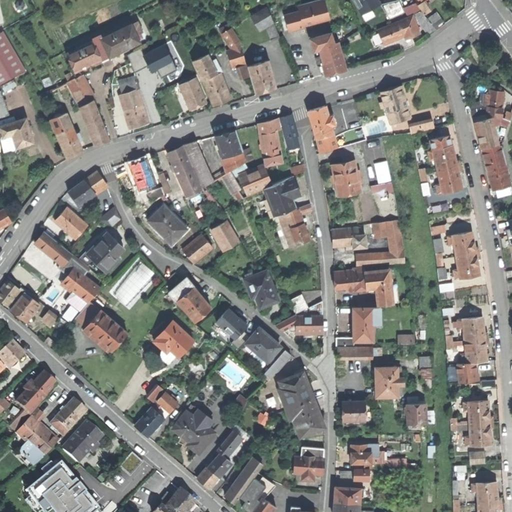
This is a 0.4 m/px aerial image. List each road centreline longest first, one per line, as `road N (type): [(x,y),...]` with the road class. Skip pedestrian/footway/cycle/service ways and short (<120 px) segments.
road 1 (residential): [(433,50),(460,100),(489,233),(511,458)]
road 2 (residential): [(102,155),(123,209),(149,243),(235,298),(332,381)]
road 3 (residential): [(0,314),(217,511)]
road 4 (residential): [(298,97),(326,239),(332,381)]
road 5 (residential): [(102,155),(298,97)]
road 6 (residential): [(0,265),(64,178),(102,155)]
road 7 (residential): [(298,97),(433,50)]
road 8 (residential): [(332,381),(327,511)]
